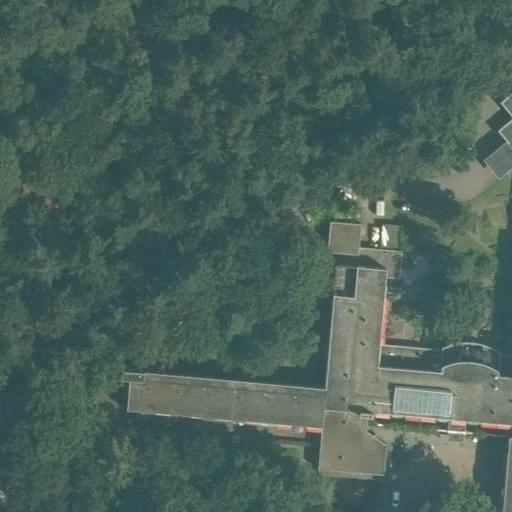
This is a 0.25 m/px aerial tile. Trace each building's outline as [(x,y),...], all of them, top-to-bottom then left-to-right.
[(95,373),(95,380),(92,409),(116,411),(117,398),(127,398),(126,408),(322,425),(318,468),(362,472),(383,474),(386,444),(366,431),(367,415),(371,415),(372,411),(449,417),(448,430),(463,431),(464,419),(511,422),(511,434),(511,435),(508,435),(500,511),(511,511),(511,101),(510,103),(511,105),(511,126),(507,131),(511,137),(511,146),(511,148),(511,355),(497,354),(497,353),(493,350),(488,348),(483,345),(477,344),(471,343),(465,343),(459,343),(454,344),(448,346),(443,348),(442,349),(378,343),(385,277),(399,278),(400,267),(401,253),(401,250),(400,250),(378,248),(358,246),(360,223),(329,220),(326,251),(339,253),(338,263),(335,262),(323,386),(143,369),(121,367),(120,375),(95,373)] [(380,224),(378,248),(400,250),(402,226),(380,224)] [(401,253),(400,267),(412,269),(413,254),(401,253)] [(389,279),(388,286),(398,287),(399,280),(389,279)] [(41,413),(42,396),(44,380),(27,378),(1,397),(13,411),(41,413)]
